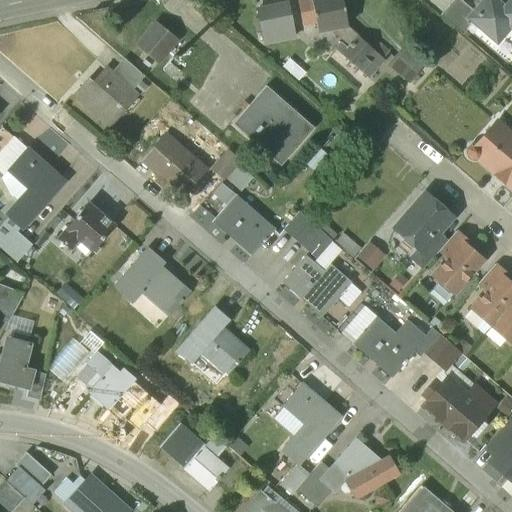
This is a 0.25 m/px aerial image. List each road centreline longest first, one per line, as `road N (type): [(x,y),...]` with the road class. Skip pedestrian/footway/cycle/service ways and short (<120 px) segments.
road 1 (residential): [(0,66),(511,508)]
road 2 (residential): [(179,511),(99,453),(53,434),(0,429)]
road 3 (residential): [(394,136),(511,237)]
